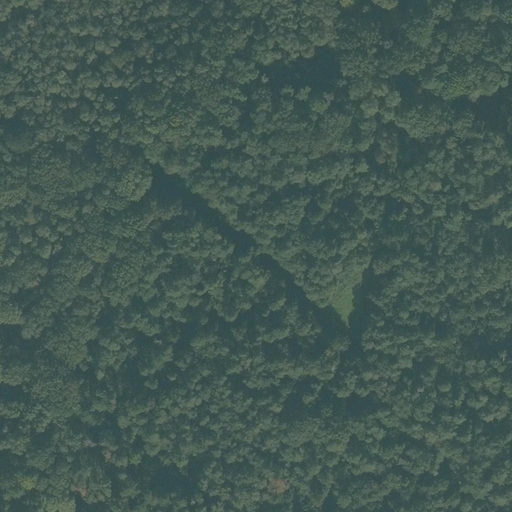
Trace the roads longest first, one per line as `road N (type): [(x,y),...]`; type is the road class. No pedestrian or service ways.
road 1 (track): [(416,64),(361,337)]
road 2 (track): [(349,397),(511,481)]
road 3 (track): [(361,337),(325,511)]
road 4 (track): [(70,511),(0,396)]
